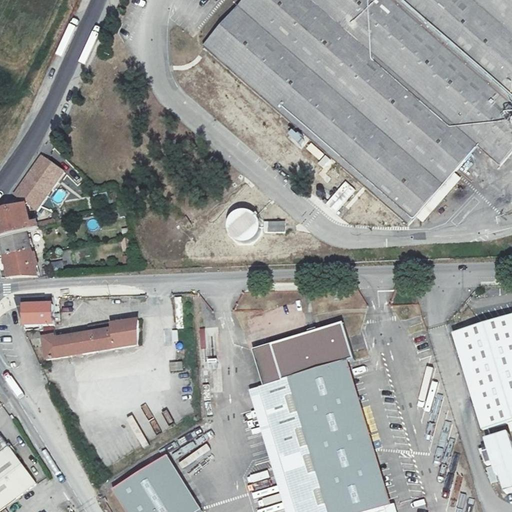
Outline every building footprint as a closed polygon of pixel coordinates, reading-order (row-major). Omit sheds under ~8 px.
[(404,229),(412,220),(450,177),(474,150),(495,168),(511,149),(511,0),(242,0),(199,50),(404,229)] [(14,192),(18,208),(23,207),(43,202),(36,187),(53,165),(39,155),(14,192)] [(456,182),(450,177),(412,220),(418,225),(456,182)] [(0,213),(0,238),(24,233),(52,227),(50,220),(28,224),(23,207),(18,208),(1,212),(0,213)] [(250,214),(245,213),(241,214),(236,216),(232,219),(230,223),(229,227),(229,232),(230,237),(233,241),(237,243),(241,245),(246,245),(251,244),(255,242),(258,238),(260,234),(261,229),(260,224),(258,220),(254,216),(250,214)] [(265,225),(265,235),(283,235),(284,225),(265,225)] [(29,252),(24,233),(0,238),(0,255),(1,258),(29,252)] [(129,249),(127,238),(118,240),(120,250),(129,249)] [(29,252),(1,258),(6,279),(35,277),(29,252)] [(47,264),(49,274),(62,272),(60,261),(47,264)] [(456,296),(457,302),(471,299),(470,293),(456,296)] [(26,321),(30,328),(60,326),(58,306),(21,308),(26,321)] [(511,320),(458,337),(461,348),(494,454),(488,456),(492,468),(498,466),(501,477),(505,477),(510,496),(511,495),(511,435),(496,441),(493,431),(511,425),(511,320)] [(118,335),(115,336),(99,339),(61,346),(59,339),(47,341),(50,361),(140,347),(141,323),(117,328),(118,335)] [(99,339),(115,336),(113,328),(98,330),(99,339)] [(381,511),(339,372),(353,368),(358,366),(348,331),(277,352),(287,387),(269,392),(263,394),(298,511),(381,511)] [(461,348),(458,337),(450,339),(453,350),(461,348)] [(259,358),(269,392),(287,387),(277,352),(259,358)] [(398,511),(394,511),(393,511),(353,368),(339,372),(381,511),(398,511)] [(298,511),(263,394),(255,396),(288,511),(298,511)] [(1,452),(0,452),(0,508),(27,485),(1,452)] [(116,496),(126,511),(204,511),(171,460),(116,496)]
